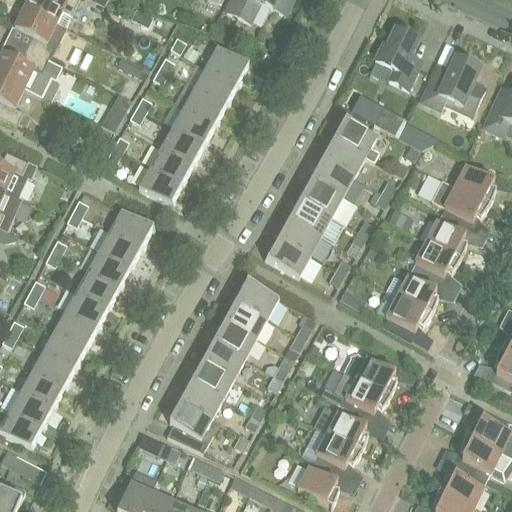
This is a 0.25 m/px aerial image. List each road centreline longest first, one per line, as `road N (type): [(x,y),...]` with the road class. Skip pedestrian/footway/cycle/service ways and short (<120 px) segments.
road 1 (residential): [(78,511),(164,340),(291,132),(357,0)]
road 2 (residential): [(379,511),(511,237)]
